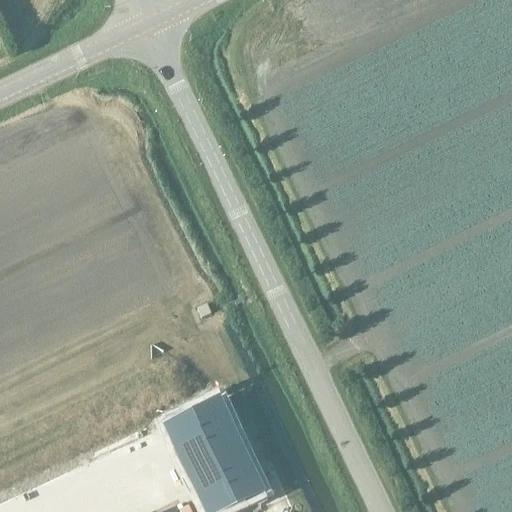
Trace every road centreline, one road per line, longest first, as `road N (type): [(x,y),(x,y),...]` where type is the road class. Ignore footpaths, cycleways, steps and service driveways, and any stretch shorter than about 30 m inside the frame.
road 1 (unclassified): [(379,511),(145,25)]
road 2 (tertiary): [(0,94),(145,25)]
